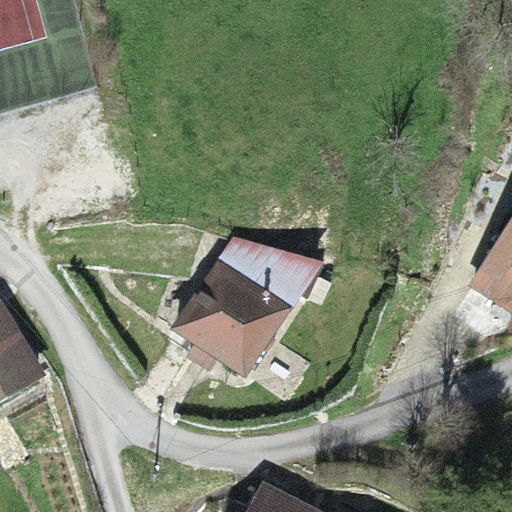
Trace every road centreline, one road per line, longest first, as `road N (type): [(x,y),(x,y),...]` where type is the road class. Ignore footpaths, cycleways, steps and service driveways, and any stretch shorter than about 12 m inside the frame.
road 1 (residential): [(111,401),(167,441),(202,451),(278,449),(372,428),(511,375)]
road 2 (residential): [(0,251),(50,298),(111,401)]
